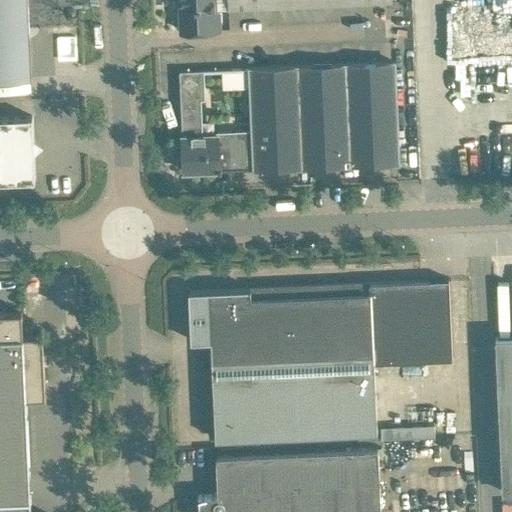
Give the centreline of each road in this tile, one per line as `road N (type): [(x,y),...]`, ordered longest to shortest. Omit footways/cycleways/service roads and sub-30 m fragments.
road 1 (unclassified): [(511,215),(126,232)]
road 2 (unknown): [(473,217),(488,511)]
road 3 (unclassified): [(138,511),(126,232)]
road 4 (unclassified): [(126,232),(115,0)]
road 5 (unknown): [(440,0),(449,218)]
road 6 (unclassified): [(126,232),(0,238)]
